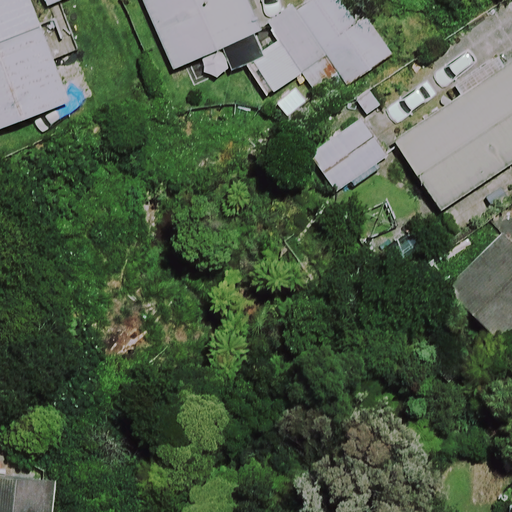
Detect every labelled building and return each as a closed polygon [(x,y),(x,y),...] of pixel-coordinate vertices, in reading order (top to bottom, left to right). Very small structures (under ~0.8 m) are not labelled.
[(0,0),(0,130),(64,107),(25,0),(0,0)] [(258,33),(243,0),(137,0),(171,72),(258,33)] [(376,67),(334,1),(301,22),(292,8),(265,25),(305,88),(333,70),(344,87),(376,67)] [(511,62),(391,144),(436,212),(511,161),(511,62)] [(384,161),(357,120),(305,154),(332,195),(384,161)] [(511,324),(511,250),(501,239),(445,292),(493,343),(511,324)] [(42,511),(46,483),(0,476),(0,511),(42,511)]
